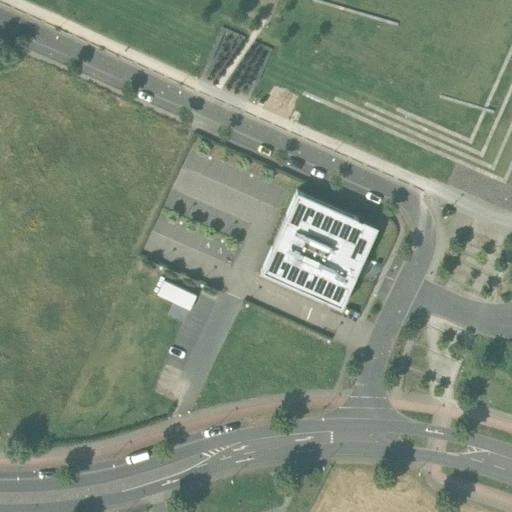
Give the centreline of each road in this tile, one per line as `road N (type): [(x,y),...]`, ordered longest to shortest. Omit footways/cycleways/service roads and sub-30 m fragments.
road 1 (unclassified): [(363,436),(379,342),(423,243),(421,217),(404,195),(0,13)]
road 2 (tertiary): [(0,495),(96,489),(229,450),(363,436)]
road 3 (tertiary): [(363,436),(511,469)]
